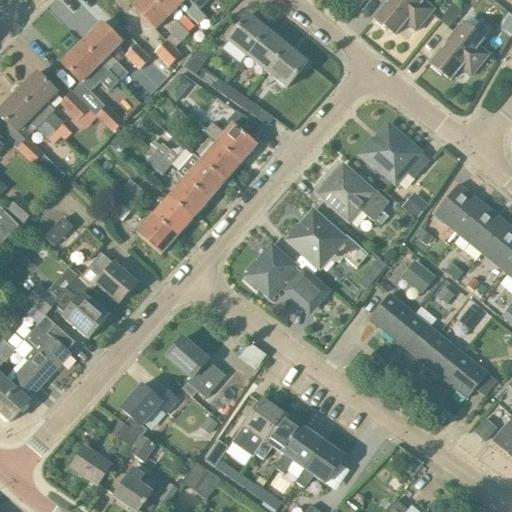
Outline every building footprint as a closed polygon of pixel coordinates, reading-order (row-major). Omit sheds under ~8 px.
[(154,0),(141,0),(132,10),(154,32),(170,16),(154,0)] [(154,0),(170,16),(186,0),(185,0),(154,0)] [(185,0),(186,0),(193,7),(201,15),(206,10),(204,7),(210,0),(185,0)] [(416,32),(434,11),(423,2),(424,0),(390,0),(375,20),(376,21),(374,22),(386,32),(388,30),(395,36),(405,24),(416,32)] [(193,7),(186,14),(198,27),(205,20),(201,15),(193,7)] [(438,24),(448,32),(462,15),(452,7),(438,24)] [(241,66),(247,58),(268,32),(249,16),(228,42),(221,50),(241,66)] [(190,36),(177,23),(169,31),(181,44),(190,36)] [(471,78),(489,56),(478,47),(483,41),(463,24),(430,65),(431,66),(430,68),(442,77),(443,75),(451,81),(461,69),(471,78)] [(102,25),(82,45),(101,64),(110,56),(121,44),(102,25)] [(267,74),(288,48),(268,32),(247,58),(267,74)] [(169,69),(182,57),(167,42),(155,54),(169,69)] [(109,72),(101,64),(82,45),(62,65),(81,84),(82,83),(90,92),(100,82),(110,92),(119,82),(110,73),(109,72)] [(137,46),(125,57),(140,72),(151,61),(137,46)] [(288,48),(267,74),(286,90),(307,64),(288,48)] [(195,77),(207,60),(196,52),(184,69),(195,77)] [(117,64),(109,72),(110,73),(119,82),(128,74),(117,64)] [(219,94),(225,85),(204,70),(198,79),(219,94)] [(17,94),(37,114),(59,136),(64,141),(72,134),(62,125),(62,124),(53,115),(54,113),(46,105),(57,94),(38,74),(17,94)] [(225,85),(219,94),(240,108),(246,99),(225,85)] [(85,128),(95,117),(71,93),(60,105),(78,123),(79,122),(85,128)] [(59,136),(37,114),(17,94),(0,111),(0,116),(8,125),(17,134),(18,133),(30,121),(48,139),(52,143),(59,136)] [(274,119),(246,99),(240,108),(268,128),(274,119)] [(124,124),(106,106),(96,117),(114,134),(124,124)] [(251,141),(261,130),(236,113),(227,123),(232,127),(225,135),(212,124),(208,130),(189,114),(186,118),(217,144),(241,165),(257,146),(251,141)] [(194,141),(202,132),(186,118),(178,127),(194,141)] [(33,166),(33,165),(40,172),(50,162),(27,139),(26,141),(18,133),(17,134),(8,125),(0,132),(0,133),(17,150),(33,166)] [(407,173),(414,180),(429,162),(420,155),(388,128),(376,142),(377,143),(365,157),(397,185),(407,173)] [(154,154),(170,168),(178,159),(162,145),(161,147),(154,141),(148,149),(154,155),(154,154)] [(225,183),(241,165),(217,144),(201,162),(225,183)] [(10,163),(0,154),(0,150),(2,148),(0,146),(0,171),(1,173),(10,163)] [(162,177),(171,168),(154,154),(154,155),(147,163),(162,177)] [(177,174),(185,181),(209,202),(225,183),(201,162),(193,156),(177,174)] [(374,195),(343,167),(331,181),(332,182),(319,197),(351,224),(362,212),(373,222),(389,204),(376,193),(374,195)] [(139,205),(147,196),(131,181),(123,190),(139,205)] [(193,220),(209,202),(185,181),(169,199),(193,220)] [(481,208),(470,199),(472,197),(459,186),(434,216),(459,236),(483,206),(483,205),(481,208)] [(139,205),(123,190),(114,200),(114,199),(107,207),(124,222),(139,205)] [(417,195),(404,210),(416,220),(428,205),(417,195)] [(19,198),(8,211),(24,225),(35,213),(19,198)] [(177,238),(193,220),(169,199),(153,217),(177,238)] [(505,228),(494,219),(496,216),(483,206),(459,236),(483,255),(507,225),(505,228)] [(0,246),(1,246),(0,245),(18,227),(0,208),(0,246)] [(356,269),(368,256),(347,237),(344,240),(313,213),(301,227),(302,228),(290,242),(310,260),(320,269),(329,259),(333,263),(340,263),(344,258),(356,269)] [(161,257),(177,238),(153,217),(137,236),(161,257)] [(54,248),(73,229),(63,219),(44,239),(54,248)] [(511,229),(507,225),(483,255),(507,275),(511,268),(511,229)] [(422,230),(417,236),(428,243),(432,237),(422,230)] [(303,276),(272,249),(259,263),(261,264),(248,278),(268,296),(282,280),(292,289),(289,292),(300,302),(316,285),(304,275),(303,276)] [(113,265),(101,255),(83,276),(76,269),(73,273),(77,277),(77,278),(89,289),(90,289),(93,291),(97,286),(119,305),(137,285),(113,264),(113,265)] [(378,261),(368,272),(376,279),(386,267),(378,261)] [(418,264),(403,281),(421,296),(435,278),(418,264)] [(452,266),(446,273),(456,281),(462,274),(452,266)] [(108,318),(83,297),(89,289),(77,278),(58,299),(55,299),(40,285),(27,301),(45,317),(55,306),(65,314),(62,318),(89,340),(108,318)] [(473,279),(467,287),(473,292),(479,284),(473,279)] [(445,289),(437,298),(447,305),(454,296),(445,289)] [(394,341),(415,316),(390,296),(370,321),(394,341)] [(509,326),(511,322),(511,310),(510,309),(502,320),(509,326)] [(480,318),(469,310),(460,321),(471,330),(480,318)] [(23,317),(15,311),(4,323),(12,329),(23,317)] [(419,361),(439,336),(415,316),(394,341),(419,361)] [(47,380),(70,356),(67,353),(75,344),(46,318),(24,343),(33,350),(24,360),(47,380)] [(443,380),(463,356),(439,336),(419,361),(443,380)] [(206,399),(224,378),(208,364),(209,363),(183,340),(166,359),(190,380),(187,383),(206,399)] [(467,400),(487,375),(463,356),(443,380),(467,400)] [(29,401),(47,380),(24,360),(29,364),(10,386),(0,377),(0,413),(11,424),(31,402),(29,401)] [(180,402),(161,385),(152,396),(142,387),(121,410),(131,418),(125,425),(141,437),(142,437),(147,432),(142,427),(159,408),(167,416),(180,402)] [(256,456),(283,416),(262,401),(232,444),(253,459),(256,456)] [(141,437),(125,425),(119,421),(111,435),(132,450),(141,437)] [(511,421),(493,443),(511,459),(511,421)] [(483,422),(473,433),(484,443),(494,432),(483,422)] [(296,484),(323,444),(303,430),(285,456),(275,469),(284,476),(294,462),(305,470),(296,484)] [(151,466),(161,453),(155,449),(156,447),(142,437),(141,437),(132,450),(129,454),(144,465),(146,462),(151,466)] [(215,469),(220,461),(229,449),(219,442),(205,462),(215,469)] [(296,484),(304,490),(314,476),(326,485),(344,459),(323,444),(296,484)] [(106,446),(98,458),(85,449),(71,470),(73,471),(72,473),(77,476),(82,480),(83,478),(98,488),(111,467),(108,465),(116,453),(106,446)] [(220,461),(215,469),(235,484),(241,476),(220,461)] [(206,501),(220,481),(196,464),(182,484),(206,501)] [(157,498),(163,490),(134,470),(114,499),(133,511),(138,511),(150,494),(157,498)] [(256,498),(261,490),(241,476),(235,484),(256,498)] [(277,511),(282,505),(261,490),(256,498),(275,511),(277,511)] [(407,511),(397,503),(388,511),(407,511)]
